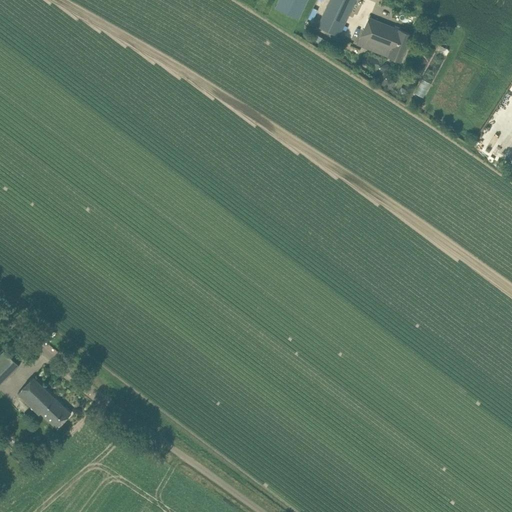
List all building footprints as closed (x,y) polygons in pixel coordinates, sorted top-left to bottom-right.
[(278,0),(275,7),(299,18),(307,0),(278,0)] [(329,0),(317,26),(340,37),(357,0),(329,0)] [(357,44),(401,61),(408,44),(412,35),(400,29),(371,16),(357,44)] [(445,57),(436,51),(426,69),(429,71),(426,76),(432,79),(445,57)] [(421,78),(415,93),(424,97),(431,82),(421,78)] [(511,85),(477,148),(481,150),(492,150),(495,152),(504,153),(511,138),(511,85)] [(5,351),(0,355),(0,384),(19,365),(5,351)] [(34,377),(18,394),(34,410),(36,408),(41,413),(57,428),(71,414),(34,377)]
